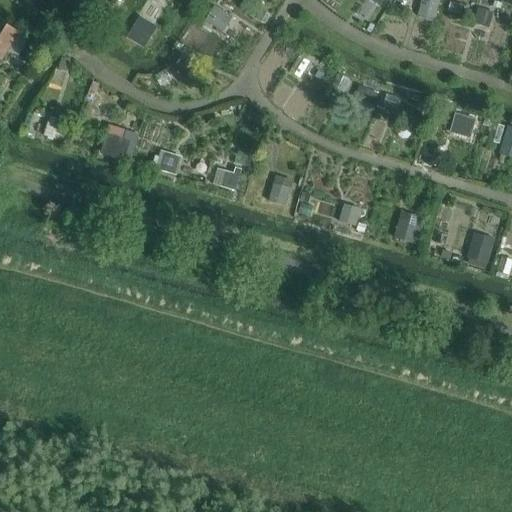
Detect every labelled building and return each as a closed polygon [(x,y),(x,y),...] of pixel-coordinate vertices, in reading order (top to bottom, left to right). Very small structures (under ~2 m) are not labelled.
[(438,13),(441,0),(422,0),(420,8),(438,13)] [(226,35),(235,20),(216,8),(207,23),(226,35)] [(486,28),(490,15),(478,11),(474,25),(486,28)] [(140,19),(128,39),(145,50),(157,29),(140,19)] [(20,34),(0,21),(0,61),(2,63),(20,34)] [(191,80),(200,65),(185,56),(176,70),(191,80)] [(330,72),(315,64),(309,77),(324,84),(330,72)] [(0,96),(9,82),(0,76),(0,96)] [(370,105),(374,93),(360,87),(355,99),(370,105)] [(419,121),(423,105),(408,101),(403,116),(419,121)] [(471,137),(474,125),(458,120),(454,132),(471,137)] [(60,141),(65,125),(49,121),(44,136),(60,141)] [(511,148),(511,129),(507,129),(503,146),(511,148)] [(132,166),(140,136),(128,133),(125,142),(108,137),(102,157),(132,166)] [(182,159),(163,154),(157,172),(177,178),(182,159)] [(240,177),(227,173),(222,188),(235,192),(240,177)] [(289,191),(274,187),(269,204),(284,209),(289,191)] [(363,212),(346,207),(341,224),(358,229),(363,212)] [(423,230),(400,224),(395,241),(419,247),(423,230)] [(488,266),(495,241),(475,236),(467,260),(488,266)]
